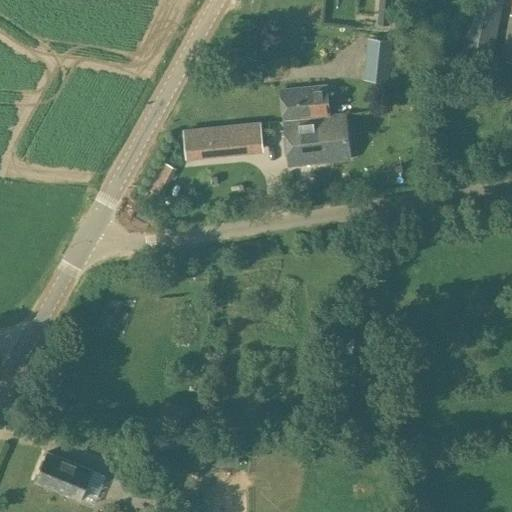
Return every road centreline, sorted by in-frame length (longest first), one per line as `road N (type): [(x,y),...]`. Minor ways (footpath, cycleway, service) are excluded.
road 1 (unclassified): [(511,188),(135,245),(85,237)]
road 2 (tertiary): [(85,237),(216,0)]
